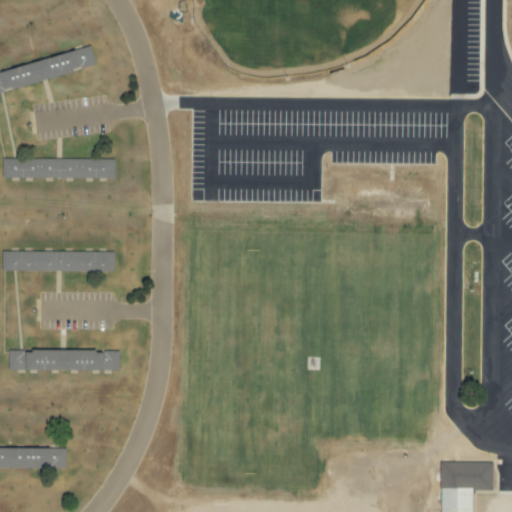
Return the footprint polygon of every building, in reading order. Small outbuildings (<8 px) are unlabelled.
[(94,67),(89,48),(0,69),(0,81),(2,90),(94,67)] [(113,160),(2,159),(2,179),(113,180),(113,160)] [(113,253),(2,252),(1,271),(113,272),(113,253)] [(7,352),(7,371),(118,371),(118,351),(7,352)] [(46,449),(0,448),(0,469),(46,469),(46,449)] [(470,511),(470,491),(491,491),(491,464),(439,463),(438,511),(470,511)]
